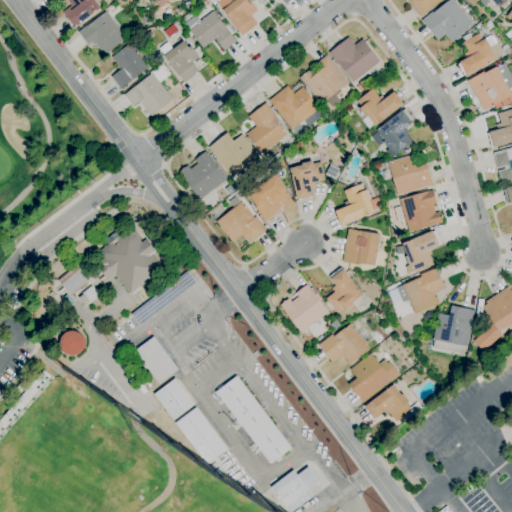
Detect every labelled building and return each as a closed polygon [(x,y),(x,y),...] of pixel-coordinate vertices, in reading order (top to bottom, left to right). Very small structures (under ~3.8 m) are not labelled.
[(75,28),(63,13),(64,12),(67,15),(70,12),(68,9),(71,6),(66,0),(94,0),(100,8),(91,15),(92,15),(75,28)] [(243,36),(237,29),(237,30),(229,20),(230,20),(219,5),(225,0),(232,0),(234,2),(236,0),(246,0),(247,1),(249,0),(258,11),(251,16),(258,24),(243,36)] [(443,0),(421,18),(406,0),(443,0)] [(451,43),(445,35),(437,41),(422,21),(432,13),(433,14),(449,0),(453,0),(473,25),(459,36),(460,38),(456,42),(454,40),(451,43)] [(508,0),(499,9),(492,0),(485,6),(480,0),(508,0)] [(224,51),(215,40),(203,49),(185,24),(186,23),(196,16),(200,22),(213,11),(236,42),(224,51)] [(104,56),(96,45),(94,46),(92,43),(88,45),(78,32),(86,26),(87,27),(106,12),(126,39),(104,56)] [(148,40),(144,35),(149,31),(153,35),(148,40)] [(464,77),(458,65),(460,64),(460,63),(467,59),(464,54),(468,52),(463,43),(465,42),(462,38),(469,34),(471,38),(479,34),(483,41),(486,39),(490,48),(497,44),(503,55),(494,59),(495,60),(464,77)] [(353,83),(338,63),(337,64),(329,54),(348,38),(355,46),(362,40),(380,61),(353,83)] [(184,84),(171,67),(172,66),(165,58),(157,48),(167,40),(174,49),(184,41),(188,47),(191,45),(200,57),(192,63),(199,71),(194,74),(195,75),(184,84)] [(120,90),(111,77),(120,70),(116,66),(117,65),(112,58),(130,43),(149,68),(120,90)] [(329,109),(324,102),(320,105),(300,78),(310,70),(314,75),(320,70),(316,64),(327,56),(348,84),(334,94),(339,101),(329,109)] [(151,117),(140,102),(133,107),(124,95),(151,75),(150,73),(162,64),(170,75),(160,83),(173,100),(151,117)] [(511,96),(484,112),(467,81),(485,72),(486,74),(497,67),(507,85),(511,82),(511,94),(511,95),(511,96)] [(360,93),(356,88),(359,85),(358,84),(363,81),(368,87),(360,93)] [(292,130),(269,100),(287,86),(294,95),(303,88),(319,109),(317,110),(322,117),(308,127),(304,121),(292,130)] [(368,129),(362,121),(368,116),(367,116),(366,117),(359,109),(362,107),(357,102),(372,90),(379,98),(381,96),(384,100),(394,92),(404,104),(376,127),(374,125),(368,129)] [(262,154),(246,134),(256,127),(248,117),(266,103),(277,117),(274,119),(287,135),(262,154)] [(511,141),(491,147),(488,134),(490,133),(489,132),(497,130),(496,125),(500,124),(498,114),(503,112),(502,108),(510,106),(511,110),(511,109),(511,141)] [(397,155),(392,149),(390,151),(384,142),(378,147),(372,138),(379,133),(377,131),(402,111),(403,112),(405,110),(413,121),(411,122),(412,123),(406,128),(409,132),(405,135),(412,144),(397,155)] [(231,177),(208,148),(227,133),(233,142),(242,135),(258,156),(231,177)] [(511,181),(502,184),(498,171),(505,169),(504,167),(497,169),(493,153),(511,147),(511,181)] [(206,206),(201,199),(200,200),(179,173),(187,166),(190,169),(197,164),(194,161),(205,152),(208,156),(209,155),(227,179),(206,195),(211,202),(206,206)] [(397,196),(392,178),(384,180),(381,166),(388,164),(388,163),(415,155),(418,166),(426,163),(433,186),(397,196)] [(298,203),(297,200),(290,169),(303,166),(302,163),(312,161),(313,164),(321,163),(325,181),(315,184),(316,189),(311,190),(313,199),(298,203)] [(337,180),(328,176),(330,170),(340,174),(337,180)] [(265,222),(256,208),(257,207),(248,193),(277,175),(286,190),(285,190),(288,194),(289,194),(295,203),(265,222)] [(229,195),(225,190),(232,184),(237,189),(229,195)] [(341,226),(335,212),(346,207),(344,203),(348,201),(344,191),(362,184),(365,191),(367,190),(371,200),(370,200),(370,201),(378,198),(382,207),(373,210),(374,212),(341,226)] [(511,202),(507,204),(503,191),(506,190),(505,189),(511,186),(511,202)] [(409,233),(399,200),(433,190),(437,204),(433,205),(435,214),(439,212),(441,216),(442,216),(442,218),(441,218),(442,223),(409,233)] [(249,244),(242,235),(232,242),(217,222),(234,208),(232,205),(238,200),(241,204),(242,202),(254,219),(256,217),(267,231),(249,244)] [(384,232),(373,231),(374,224),(385,225),(385,227),(387,227),(387,231),(384,231),(384,232)] [(130,295),(116,276),(108,281),(97,266),(104,260),(98,253),(108,245),(105,241),(116,233),(119,237),(130,228),(142,243),(146,240),(155,252),(151,255),(162,271),(130,295)] [(356,271),(350,270),(351,264),(343,263),(348,229),(380,235),(380,236),(384,236),(382,245),(379,244),(375,266),(361,264),(361,266),(357,265),(356,271)] [(415,273),(412,266),(410,267),(406,257),(408,256),(403,244),(434,231),(440,244),(438,245),(439,246),(429,250),(431,255),(430,255),(434,265),(415,273)] [(71,296),(65,289),(64,290),(65,292),(62,295),(61,293),(60,293),(59,292),(64,288),(58,281),(75,266),(79,270),(82,268),(85,271),(82,273),(89,282),(71,296)] [(337,314),(326,299),(334,293),(331,289),(335,286),(329,278),(342,268),(343,270),(363,295),(353,303),(354,305),(345,312),(343,309),(337,314)] [(415,315),(409,300),(402,303),(395,287),(406,283),(406,284),(421,278),(420,275),(436,268),(445,289),(434,294),(438,305),(415,315)] [(301,334),(280,306),(289,299),(291,302),(298,297),(296,294),(307,285),(328,313),(301,334)] [(85,306),(79,298),(83,295),(82,294),(92,286),(100,296),(90,304),(89,303),(85,306)] [(511,334),(507,327),(499,332),(482,307),(487,304),(485,302),(508,287),(511,293),(511,334)] [(464,355),(433,348),(434,340),(433,340),(438,314),(449,316),(451,306),(475,311),(467,347),(465,346),(464,355)] [(336,330),(332,324),(337,321),(341,326),(336,330)] [(349,365),(342,356),(332,363),(318,345),(332,335),(334,337),(350,325),(350,326),(355,322),(360,328),(355,332),(369,350),(349,365)] [(318,338),(313,331),(315,329),(324,323),(329,330),(318,338)] [(70,356),(63,352),(60,345),(62,337),(68,332),(76,332),(82,336),(85,344),(84,349),(78,355),(70,356)] [(160,384),(135,351),(154,337),(178,370),(160,384)] [(363,404),(348,385),(357,378),(350,370),(371,353),(380,364),(385,360),(387,363),(389,362),(399,375),(363,404)] [(132,379),(123,367),(127,364),(136,376),(132,379)] [(0,421),(23,395),(16,389),(21,383),(28,389),(45,370),(51,376),(0,435),(0,421)] [(270,464),(216,393),(237,377),(291,448),(270,464)] [(174,421),(154,395),(175,379),(195,405),(174,421)] [(144,395),(136,385),(140,382),(148,392),(144,395)] [(396,423),(389,414),(386,417),(383,413),(375,419),(365,407),(393,385),(401,396),(403,395),(409,403),(407,405),(412,411),(396,423)] [(207,465),(176,424),(197,408),(228,450),(207,465)] [(411,444),(408,439),(422,428),(425,432),(411,444)] [(293,511),(289,511),(271,488),(293,471),(297,476),(308,467),(320,483),(309,492),(313,497),(293,511)]
